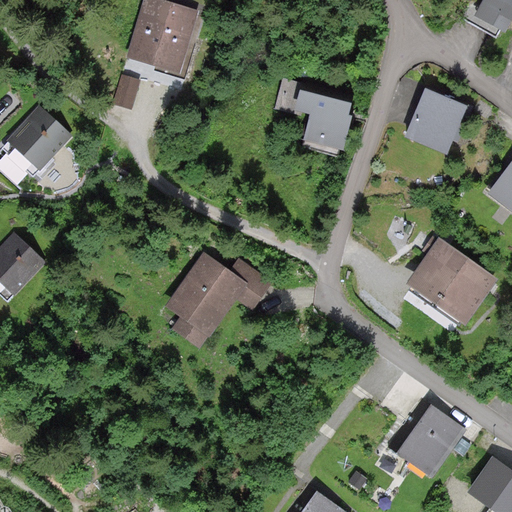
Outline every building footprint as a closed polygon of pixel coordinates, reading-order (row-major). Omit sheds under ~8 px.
[(201,12),(155,0),(144,0),(128,62),(180,78),(201,12)] [(511,0),(485,0),(475,20),(506,37),(511,25),(511,0)] [(140,82),(121,76),(113,106),(132,112),(140,82)] [(303,85),(283,81),(275,110),(310,119),(303,144),(344,153),(352,121),(349,119),(352,109),(300,96),(303,85)] [(472,111),(425,93),(404,140),(446,158),(453,142),(458,144),(472,111)] [(72,136),(43,111),(10,148),(40,174),(72,136)] [(511,210),(511,169),(492,195),(511,210)] [(46,262),(14,233),(0,247),(0,284),(14,299),(46,262)] [(467,264),(441,246),(411,288),(438,306),(467,264)] [(244,287),(206,258),(169,308),(184,319),(176,330),(199,347),(244,287)] [(493,283),(467,264),(438,306),(464,325),(493,283)] [(462,431),(432,410),(401,457),(431,477),(462,431)] [(511,511),(511,479),(493,465),(470,497),(492,511),(511,511)] [(342,511),(317,496),(304,511),(342,511)]
